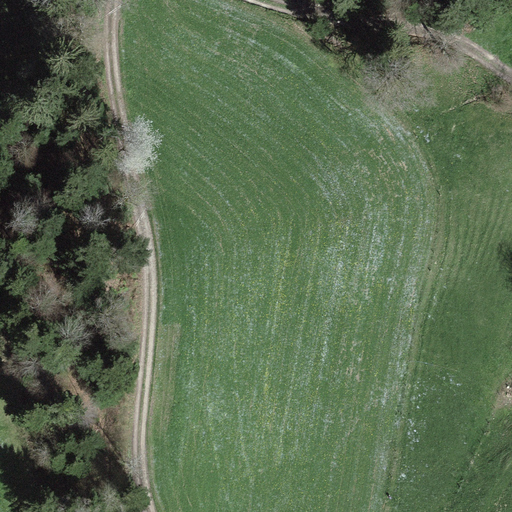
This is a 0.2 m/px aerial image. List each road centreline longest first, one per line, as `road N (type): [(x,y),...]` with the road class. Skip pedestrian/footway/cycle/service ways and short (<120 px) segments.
road 1 (track): [(117,0),(117,121),(148,291),(144,442),(152,511)]
road 2 (track): [(266,0),(440,32),(511,75)]
